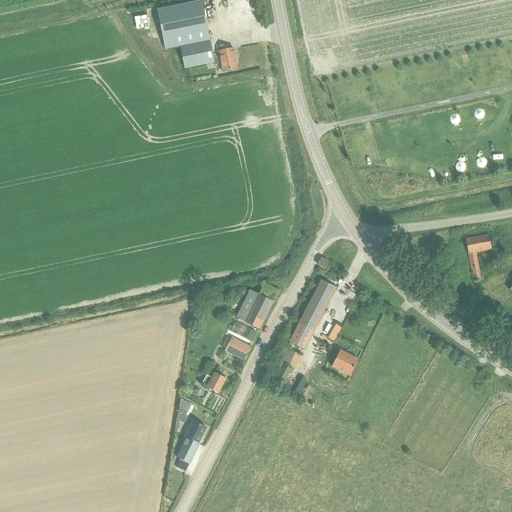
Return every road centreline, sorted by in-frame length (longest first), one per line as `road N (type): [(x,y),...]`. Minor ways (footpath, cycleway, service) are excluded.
road 1 (unclassified): [(181,511),(314,251),(347,218)]
road 2 (tertiary): [(347,218),(307,131),(277,0)]
road 3 (tertiary): [(511,368),(419,305),(362,240)]
road 4 (unclassified): [(362,240),(382,230),(511,211)]
